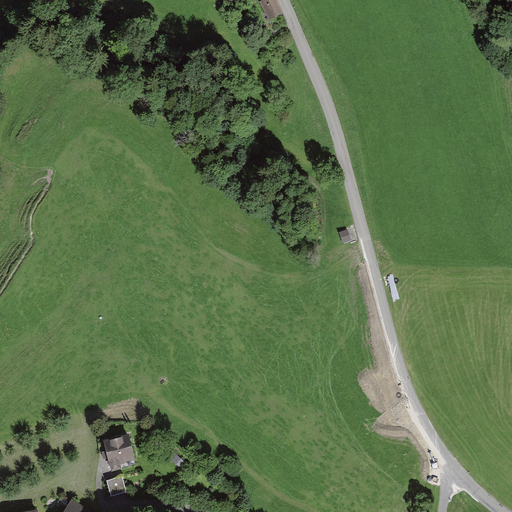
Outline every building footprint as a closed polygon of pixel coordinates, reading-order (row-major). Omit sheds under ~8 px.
[(258,0),(271,22),(283,15),(274,0),(258,0)] [(348,231),(339,234),(343,245),(352,242),(348,231)] [(97,444),(102,465),(105,464),(107,473),(121,470),(119,461),(134,458),(129,436),(97,444)] [(173,453),(167,461),(176,469),(182,462),(173,453)] [(121,475),(104,481),(110,497),(126,491),(121,475)] [(85,511),(70,502),(63,511),(85,511)]
